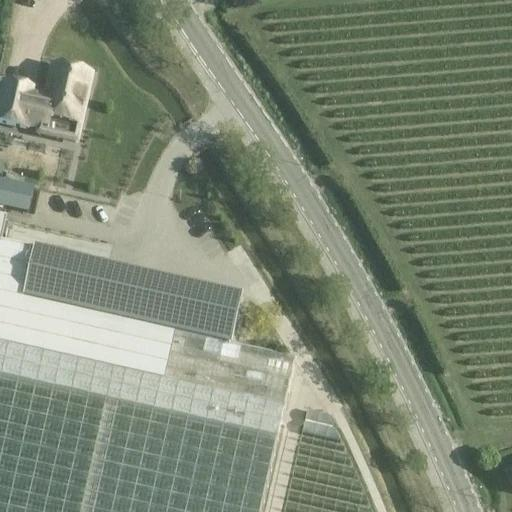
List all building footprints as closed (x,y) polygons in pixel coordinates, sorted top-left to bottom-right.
[(20,0),(2,85),(42,93),(61,0),(20,0)] [(6,93),(0,123),(0,130),(28,137),(29,134),(43,137),(46,126),(82,134),(93,83),(55,75),(49,105),(36,102),(37,99),(6,93)] [(0,200),(25,207),(27,194),(13,191),(15,184),(0,180),(0,200)] [(0,247),(0,511),(261,511),(294,363),(231,349),(242,300),(98,267),(48,255),(47,255),(34,252),(33,255),(0,247)] [(329,454),(338,419),(310,412),(301,447),(329,454)]
